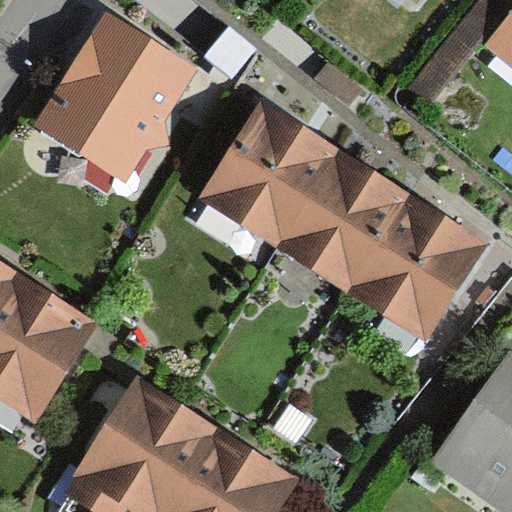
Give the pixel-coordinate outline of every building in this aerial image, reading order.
[(404,0),(419,12),(428,0),(404,0)] [(485,43),(511,65),(511,0),(483,0),(407,90),(430,109),(485,43)] [(36,132),(124,188),(149,152),(170,147),(165,126),(196,77),(107,21),(36,132)] [(201,207),(277,254),(338,157),(263,109),(201,207)] [(413,203),(338,157),(277,254),(351,301),(413,203)] [(487,251),(413,203),(351,301),(425,347),(487,251)] [(0,306),(17,280),(0,268),(0,306)] [(96,331),(17,280),(0,306),(0,410),(32,431),(96,331)] [(511,511),(511,356),(433,468),(496,511),(511,511)] [(166,511),(218,435),(136,381),(48,511),(166,511)] [(282,511),(298,488),(218,435),(166,511),(282,511)]
